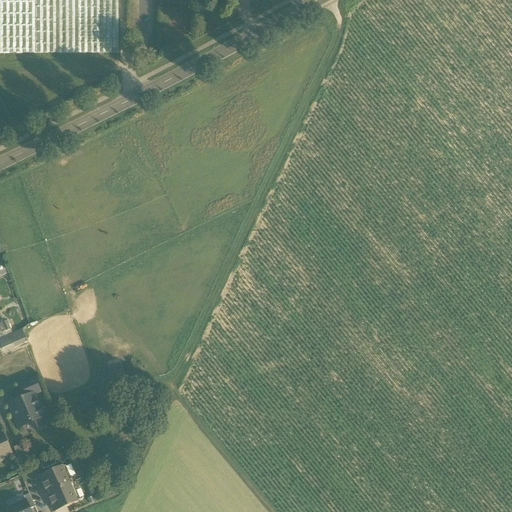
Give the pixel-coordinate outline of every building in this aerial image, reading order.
[(118,0),(0,0),(0,53),(118,53),(118,0)] [(0,278),(8,275),(4,265),(0,266),(0,278)] [(0,324),(0,329),(2,333),(10,330),(7,321),(0,324)] [(3,338),(0,338),(0,344),(3,352),(28,342),(22,330),(11,334),(3,338)] [(109,375),(122,373),(121,363),(108,364),(109,375)] [(18,385),(24,399),(32,396),(32,397),(34,396),(35,395),(33,392),(39,390),(34,379),(18,385)] [(8,402),(19,428),(32,422),(41,418),(44,417),(39,407),(37,408),(32,397),(32,396),(24,399),(17,402),(16,399),(8,402)] [(41,418),(32,422),(35,430),(44,426),(41,418)] [(0,456),(3,455),(9,453),(10,455),(11,454),(2,434),(0,435),(0,456)] [(14,448),(21,465),(28,462),(20,445),(14,448)] [(56,464),(54,459),(41,464),(43,470),(56,464)] [(71,465),(66,467),(69,476),(74,474),(71,465)] [(49,499),(54,511),(55,511),(66,506),(80,500),(79,499),(76,491),(75,490),(72,491),(70,485),(73,484),(72,482),(69,484),(67,478),(70,477),(69,476),(66,467),(65,466),(39,477),(45,489),(44,490),(48,500),(49,499)] [(76,491),(79,499),(84,497),(81,489),(76,491)] [(6,502),(8,509),(9,510),(26,503),(23,498),(22,495),(6,502)] [(26,503),(29,510),(35,507),(30,495),(23,498),(26,503)] [(8,511),(30,511),(29,510),(26,503),(9,510),(8,509),(7,509),(8,511)]
